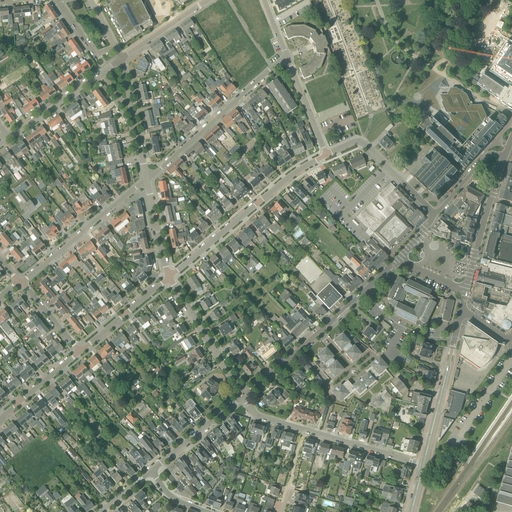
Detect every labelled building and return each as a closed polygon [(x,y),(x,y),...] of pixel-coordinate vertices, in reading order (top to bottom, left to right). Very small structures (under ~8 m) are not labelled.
[(153,24),(140,0),(116,0),(117,0),(106,7),(110,16),(112,15),(115,20),(113,21),(117,29),(119,29),(122,34),(120,35),(125,44),(153,24)] [(236,0),(238,3),(240,5),(255,28),(261,23),(263,22),(262,21),(261,21),(262,22),(261,22),(245,0),(236,0)] [(255,0),(248,0),(255,9),(258,7),(255,0)] [(272,0),(273,1),(275,7),(277,6),(279,12),(285,9),(285,8),(290,6),(290,5),(296,3),(295,2),(300,0),(272,0)] [(45,17),(54,11),(49,4),(44,8),(47,12),(42,15),(44,17),(45,17)] [(212,5),(207,8),(214,17),(219,14),(212,5)] [(29,7),(21,8),(23,18),(25,17),(24,14),(34,12),(33,6),(29,7)] [(23,24),(22,18),(23,18),(21,8),(13,9),(14,15),(15,15),(15,19),(18,18),(19,24),(23,24)] [(207,8),(202,12),(209,21),(214,17),(207,8)] [(8,9),(0,10),(1,21),(8,20),(8,15),(9,15),(8,9)] [(54,11),(45,17),(47,19),(50,17),(53,21),(58,18),(54,11)] [(202,12),(197,15),(204,24),(209,21),(202,12)] [(222,16),(215,24),(219,29),(227,21),(222,16)] [(189,29),(193,26),(194,25),(192,22),(193,21),(192,19),(191,20),(190,20),(185,23),(189,29)] [(227,21),(219,29),(224,33),(231,25),(227,21)] [(57,34),(65,28),(61,22),(56,25),(56,26),(53,28),(55,32),(52,34),(54,36),(57,34)] [(191,32),(189,29),(185,23),(180,27),(184,32),(187,37),(189,35),(188,34),(191,32)] [(231,25),(224,33),(228,37),(236,29),(231,25)] [(292,28),(291,26),(284,29),(288,40),(294,37),(294,35),(302,35),(310,38),(312,41),(313,42),(314,45),(315,46),(315,50),(316,51),(316,54),(313,62),(307,67),(306,66),(299,68),(304,79),(311,76),(310,75),(320,67),(324,55),(331,55),(321,28),(321,29),(316,32),(317,32),(319,35),(317,36),(315,32),(304,27),(292,28)] [(65,38),(70,35),(65,28),(57,34),(61,40),(65,38)] [(236,29),(228,37),(232,41),(240,33),(236,29)] [(176,43),(181,39),(175,30),(170,33),(173,39),(176,43)] [(170,33),(164,37),(168,43),(166,44),(170,50),(173,55),(177,53),(173,48),(171,45),(175,43),(172,40),(173,39),(170,33)] [(232,41),(237,46),(245,38),(240,33),(232,41)] [(245,38),(237,46),(241,50),(249,42),(245,38)] [(68,53),(78,46),(73,39),(68,43),(71,47),(67,50),(68,53)] [(160,40),(154,44),(162,55),(164,54),(167,52),(163,46),(160,40)] [(53,51),(54,50),(61,44),(59,41),(50,47),(53,51)] [(249,42),(241,50),(246,54),(253,46),(249,42)] [(64,48),(61,44),(54,50),(54,51),(56,50),(57,53),(64,48)] [(149,49),(148,49),(150,51),(151,50),(153,53),(155,56),(158,53),(160,56),(162,55),(154,44),(149,47),(150,48),(149,49)] [(78,46),(68,53),(70,55),(70,54),(73,58),(75,56),(75,57),(77,55),(77,56),(83,52),(78,46)] [(496,68),(493,72),(496,73),(494,77),(508,86),(510,83),(511,85),(511,84),(511,51),(505,48),(502,53),(495,64),(497,66),(496,68)] [(167,60),(170,58),(173,55),(170,50),(167,52),(164,54),(167,60)] [(258,52),(253,56),(261,64),(266,60),(258,52)] [(77,59),(75,56),(73,58),(68,62),(70,64),(74,61),(75,61),(77,59)] [(253,56),(249,61),(257,68),(261,64),(253,56)] [(139,61),(137,65),(146,69),(148,65),(147,63),(150,62),(147,58),(145,59),(144,58),(141,59),(140,61),(139,61)] [(158,58),(154,61),(158,67),(159,69),(163,67),(158,58)] [(79,62),(77,64),(84,72),(90,67),(86,62),(84,60),(80,63),(79,62)] [(249,61),(245,65),(253,73),(257,68),(249,61)] [(199,70),(206,65),(203,62),(196,67),(199,70)] [(76,66),(71,69),(73,72),(77,77),(84,72),(77,64),(75,65),(76,66)] [(137,65),(135,70),(137,71),(136,72),(137,76),(139,75),(139,78),(144,77),(143,74),(145,74),(146,69),(137,65)] [(245,65),(240,69),(248,77),(253,73),(245,65)] [(240,69),(236,74),(244,82),(248,77),(240,69)] [(52,83),(57,79),(52,71),(47,75),(52,83)] [(49,85),(52,83),(47,75),(45,72),(42,75),(49,85)] [(67,85),(73,80),(68,73),(64,76),(63,75),(60,72),(59,73),(61,76),(67,85)] [(236,74),(232,78),(240,86),(244,82),(236,74)] [(485,74),(478,86),(503,102),(502,103),(504,104),(511,109),(511,88),(510,87),(509,90),(485,74)] [(60,90),(67,85),(61,76),(59,78),(61,81),(56,84),(60,90)] [(487,117),(490,110),(481,106),(483,102),(444,77),(423,110),(429,115),(428,116),(419,126),(447,153),(450,156),(451,156),(454,160),(455,160),(458,163),(459,163),(462,165),(463,168),(464,167),(466,169),(466,168),(475,159),(479,154),(489,144),(503,128),(495,123),(494,124),(487,117)] [(272,91),(280,85),(276,79),(271,83),(272,83),(267,86),(269,89),(270,88),(272,91)] [(231,85),(228,81),(225,83),(224,82),(222,83),(231,93),(236,89),(231,84),(231,85)] [(231,93),(222,83),(221,82),(217,86),(218,87),(217,87),(226,98),(231,93)] [(339,82),(333,84),(337,94),(343,92),(339,82)] [(324,85),(315,93),(319,96),(318,97),(320,99),(321,99),(324,101),(324,102),(326,104),(325,104),(326,104),(329,107),(331,109),(332,109),(333,108),(334,109),(333,110),(341,118),(345,115),(343,114),(345,112),(347,113),(342,108),(346,104),(342,100),(341,101),(324,85),(326,86),(327,85),(325,83),(323,84),(324,85)] [(56,92),(52,87),(48,90),(44,85),(42,86),(49,97),(56,92)] [(140,91),(141,94),(146,93),(145,85),(139,86),(139,89),(138,89),(139,92),(140,91)] [(284,91),(283,89),(282,89),(280,86),(281,86),(280,85),(272,91),(276,97),(284,91)] [(49,97),(42,86),(40,88),(44,93),(39,97),(43,102),(48,98),(49,97)] [(92,105),(95,103),(103,97),(98,90),(93,93),(95,97),(89,102),(91,106),(92,105)] [(259,93),(257,95),(267,106),(270,104),(267,101),(266,101),(265,99),(267,97),(262,91),(261,91),(261,90),(258,92),(259,93)] [(288,96),(287,94),(286,95),(284,92),(285,91),(284,91),(276,97),(280,102),(288,96)] [(210,98),(217,106),(222,102),(217,97),(214,94),(210,98)] [(257,95),(252,99),(257,105),(259,103),(262,105),(261,106),(266,111),(269,109),(267,106),(257,95)] [(217,106),(210,98),(210,97),(209,97),(208,96),(206,98),(210,103),(208,105),(213,110),(216,107),(217,106)] [(292,102),(290,100),(288,97),(288,96),(280,102),(283,108),(292,102)] [(103,97),(95,103),(99,107),(102,105),(104,108),(109,105),(106,101),(103,97)] [(13,100),(19,109),(21,107),(23,106),(17,99),(15,100),(13,98),(12,99),(13,100)] [(32,109),(26,101),(25,98),(22,100),(26,106),(22,109),(26,114),(32,109)] [(39,105),(35,100),(31,103),(29,99),(26,101),(32,109),(39,105)] [(252,99),(250,101),(247,104),(252,110),(258,117),(261,115),(259,114),(258,114),(256,111),(259,108),(259,107),(252,99)] [(83,100),(80,103),(85,110),(89,108),(83,100)] [(72,106),(70,107),(75,115),(81,111),(81,110),(79,108),(80,107),(76,102),(74,104),(73,103),(71,104),(72,106)] [(283,108),(287,114),(296,108),(294,105),(293,106),(291,103),(292,102),(283,108)] [(150,111),(145,112),(146,120),(156,118),(160,117),(159,114),(158,113),(155,114),(154,110),(161,109),(160,103),(156,104),(151,105),(153,110),(150,111)] [(242,108),(252,119),(254,121),(258,117),(252,110),(247,104),(242,108)] [(5,117),(14,112),(13,111),(14,111),(18,109),(16,106),(8,111),(6,107),(0,111),(1,112),(5,117)] [(196,109),(204,118),(208,114),(201,106),(199,108),(198,107),(196,109)] [(65,110),(63,112),(67,117),(68,116),(70,119),(75,115),(70,107),(67,109),(67,108),(65,109),(65,110)] [(202,120),(204,118),(196,109),(189,115),(193,119),(195,118),(199,122),(200,121),(201,122),(202,120)] [(232,120),(239,114),(235,110),(228,116),(232,120)] [(10,124),(15,120),(12,116),(15,114),(14,112),(5,117),(10,124)] [(185,120),(183,122),(190,130),(194,126),(192,124),(194,121),(187,114),(185,116),(190,121),(188,123),(185,120)] [(503,128),(508,119),(500,114),(495,123),(503,128)] [(64,124),(62,121),(58,115),(53,119),(57,125),(59,128),(61,130),(63,129),(61,126),(64,124)] [(175,125),(176,123),(181,120),(177,116),(172,121),(175,125)] [(228,116),(221,122),(227,129),(225,131),(224,130),(232,139),(235,136),(228,129),(234,123),(232,120),(228,116)] [(158,126),(156,118),(146,120),(148,128),(158,126)] [(53,119),(47,123),(51,129),(52,129),(57,125),(53,119)] [(108,122),(104,123),(105,129),(107,129),(115,127),(113,119),(108,120),(108,122)] [(181,120),(176,123),(181,129),(186,134),(190,130),(183,122),(181,120)] [(302,122),(296,125),(299,131),(300,134),(304,141),(305,145),(306,148),(307,150),(308,150),(309,149),(313,147),(310,140),(308,141),(308,139),(306,136),(306,135),(302,127),(304,126),(302,122)] [(240,123),(237,126),(241,130),(243,133),(244,134),(248,131),(242,124),(241,125),(240,123)] [(256,135),(261,132),(256,124),(252,127),(256,135)] [(389,126),(385,130),(388,132),(391,129),(394,127),(391,124),(389,126)] [(74,133),(69,125),(66,127),(71,135),(74,133)] [(216,126),(209,132),(213,137),(221,130),(216,126)] [(49,142),(44,135),(47,133),(42,127),(37,131),(42,137),(47,144),(49,142)] [(106,131),(106,132),(106,133),(107,134),(108,134),(108,135),(109,135),(111,134),(111,136),(117,135),(115,127),(107,129),(106,130),(106,131)] [(37,131),(31,135),(39,147),(41,145),(42,145),(40,142),(42,140),(40,138),(42,137),(37,131)] [(209,132),(203,138),(209,145),(216,139),(213,137),(209,132)] [(381,141),(379,143),(387,151),(393,144),(389,139),(390,137),(392,136),(389,133),(385,137),(381,141)] [(291,148),(295,155),(305,151),(301,143),(298,145),(293,134),(288,137),(291,141),(289,142),(291,148)] [(39,147),(31,135),(25,139),(32,148),(34,146),(37,149),(36,149),(41,155),(43,153),(40,149),(41,149),(39,147)] [(151,143),(152,146),(158,145),(156,137),(150,138),(151,141),(150,141),(150,144),(151,143)] [(287,150),(291,148),(289,142),(287,138),(282,141),(287,150)] [(56,141),(54,139),(51,141),(56,149),(60,146),(56,141)] [(23,155),(29,151),(22,141),(16,145),(23,155)] [(112,145),(109,146),(110,154),(121,152),(120,147),(121,147),(120,143),(116,144),(116,141),(112,142),(112,145)] [(198,142),(191,148),(195,153),(198,155),(204,149),(202,147),(198,142)] [(11,149),(18,159),(23,155),(16,145),(11,149)] [(152,146),(154,154),(162,152),(161,148),(159,149),(158,145),(152,146)] [(280,155),(285,163),(291,159),(288,155),(289,155),(284,147),(278,151),(280,155)] [(191,148),(184,154),(188,159),(189,160),(191,162),(194,159),(198,156),(198,155),(195,153),(191,148)] [(455,175),(458,172),(458,173),(459,172),(451,166),(452,165),(451,164),(451,165),(444,159),(445,159),(444,158),(444,159),(438,153),(438,152),(434,149),(428,156),(428,157),(426,155),(422,159),(424,161),(423,161),(423,162),(422,163),(423,163),(423,162),(425,164),(423,167),(422,167),(420,170),(419,170),(420,171),(417,173),(417,174),(414,177),(414,176),(413,177),(414,178),(413,178),(414,179),(414,178),(416,180),(417,180),(419,181),(419,182),(421,184),(420,185),(422,186),(423,186),(425,188),(425,189),(427,191),(428,191),(430,192),(431,192),(432,194),(433,195),(434,196),(434,197),(435,198),(436,197),(437,199),(438,200),(442,196),(441,195),(439,193),(441,190),(441,191),(442,191),(441,190),(444,187),(444,188),(445,187),(444,187),(447,184),(449,186),(449,187),(450,187),(450,186),(455,181),(456,181),(455,180),(456,180),(458,178),(459,178),(458,177),(459,177),(458,176),(458,177),(456,175),(455,175)] [(205,152),(209,156),(211,158),(214,156),(208,150),(205,152)] [(18,168),(20,166),(16,160),(14,158),(12,159),(10,157),(11,157),(8,152),(2,156),(9,167),(12,165),(14,167),(16,166),(18,168)] [(121,152),(110,154),(112,162),(106,163),(106,167),(108,167),(115,166),(116,165),(114,161),(117,160),(122,159),(121,152)] [(279,167),(285,163),(280,155),(277,158),(274,153),(271,155),(276,163),(277,163),(279,167)] [(362,156),(349,162),(352,169),(365,164),(362,156)] [(173,164),(177,169),(184,163),(180,158),(173,164)] [(76,164),(78,167),(80,169),(84,165),(83,164),(86,161),(85,161),(84,159),(76,164)] [(177,169),(173,164),(166,171),(170,175),(174,172),(180,179),(179,180),(183,184),(187,181),(183,177),(181,174),(177,169)] [(257,168),(255,170),(260,175),(261,175),(262,174),(264,176),(265,178),(266,177),(270,174),(271,173),(274,171),(270,167),(267,164),(263,168),(262,167),(259,169),(258,167),(257,168)] [(351,175),(348,167),(345,168),(343,164),(335,167),(336,168),(332,169),(331,169),(335,177),(346,172),(348,176),(351,175)] [(113,170),(115,178),(126,176),(124,168),(113,170)] [(261,181),(258,177),(260,175),(255,170),(252,172),(253,173),(250,176),(252,178),(248,181),(249,184),(254,188),(257,186),(256,185),(261,181)] [(17,172),(14,175),(18,181),(22,178),(17,172)] [(325,182),(324,181),(326,179),(326,178),(323,172),(315,176),(320,185),(325,182)] [(115,178),(110,180),(111,185),(115,184),(115,183),(121,181),(122,185),(128,184),(126,176),(115,178)] [(226,177),(224,179),(228,184),(229,184),(232,187),(233,186),(230,182),(230,181),(226,177)] [(511,192),(511,179),(509,179),(509,178),(506,177),(505,179),(506,180),(503,190),(502,189),(502,190),(511,192)] [(306,191),(308,190),(309,190),(311,188),(313,190),(315,188),(317,190),(320,188),(314,182),(311,184),(307,179),(302,184),(304,186),(303,187),(306,191)] [(234,186),(243,197),(249,193),(243,187),(244,186),(242,183),(240,185),(238,182),(235,184),(231,180),(230,181),(230,182),(233,186),(234,186)] [(160,188),(161,192),(167,191),(165,182),(159,183),(160,186),(158,186),(159,188),(160,188)] [(14,191),(17,195),(22,191),(28,187),(25,183),(14,191)] [(101,189),(96,183),(92,185),(98,192),(101,189)] [(414,202),(397,186),(396,187),(391,183),(387,187),(421,220),(424,217),(412,204),(414,202)] [(220,187),(221,188),(226,194),(229,192),(223,184),(220,187)] [(302,200),(305,203),(308,200),(311,198),(298,185),(297,186),(298,188),(294,192),(302,200)] [(232,191),(229,194),(232,197),(233,196),(238,202),(243,197),(234,186),(232,188),(230,189),(232,191)] [(101,191),(103,194),(101,196),(105,202),(110,198),(106,193),(109,191),(106,187),(101,191)] [(421,220),(387,187),(379,194),(413,227),(421,220)] [(484,196),(468,187),(458,198),(464,203),(465,204),(467,199),(470,201),(479,205),(480,204),(484,196)] [(167,191),(161,192),(162,201),(166,200),(167,203),(170,203),(177,202),(176,198),(171,199),(170,190),(167,191)] [(511,192),(502,190),(499,199),(511,202),(511,192)] [(21,207),(22,208),(25,212),(29,210),(29,211),(34,207),(22,191),(17,195),(25,205),(21,207)] [(92,194),(88,197),(92,202),(96,199),(96,200),(96,201),(100,206),(105,202),(101,196),(98,192),(94,194),(93,195),(92,194)] [(303,210),(306,208),(296,198),(295,199),(291,195),(290,196),(289,194),(284,198),(289,204),(292,202),(296,206),(297,204),(303,210)] [(92,204),(89,200),(88,199),(85,195),(81,199),(79,201),(86,210),(90,207),(90,206),(92,204)] [(384,244),(384,245),(389,245),(390,246),(390,243),(395,243),(396,245),(398,243),(396,242),(410,228),(409,227),(410,227),(378,195),(357,217),(373,234),(384,244)] [(464,203),(458,198),(453,205),(463,213),(467,205),(465,204),(464,203)] [(229,201),(228,202),(226,199),(222,202),(224,205),(221,207),(226,212),(233,206),(229,201)] [(86,210),(79,201),(72,207),(78,215),(81,213),(81,214),(86,210)] [(145,227),(140,202),(138,201),(133,205),(133,207),(127,211),(131,216),(133,221),(133,223),(134,231),(136,231),(144,229),(145,227)] [(481,204),(480,204),(479,205),(470,201),(467,206),(468,207),(463,217),(465,218),(467,219),(466,222),(476,225),(481,204)] [(170,203),(171,206),(164,208),(165,216),(175,213),(174,206),(177,206),(177,202),(170,203)] [(270,210),(278,220),(280,218),(277,214),(278,213),(281,216),(286,213),(285,212),(287,209),(283,205),(279,202),(277,204),(276,204),(275,205),(275,206),(274,206),(270,210)] [(66,203),(63,205),(68,211),(70,214),(73,217),(76,214),(69,205),(68,205),(66,203)] [(214,209),(211,212),(217,219),(222,216),(220,213),(222,211),(216,203),(212,207),(214,209)] [(511,207),(498,204),(496,213),(511,216),(511,207)] [(463,213),(453,205),(445,215),(451,220),(454,217),(455,217),(458,213),(461,215),(463,213)] [(199,207),(197,209),(203,216),(203,217),(206,215),(206,216),(210,221),(212,224),(215,221),(217,219),(211,212),(209,210),(205,213),(199,207)] [(63,214),(70,223),(75,219),(73,217),(70,214),(68,211),(63,214)] [(318,215),(322,219),(327,215),(323,211),(318,215)] [(56,216),(54,217),(57,221),(57,223),(61,227),(64,225),(65,227),(70,223),(63,214),(62,212),(60,213),(59,213),(58,214),(57,216),(56,216)] [(293,212),(290,215),(288,217),(296,225),(301,220),(298,216),(293,212)] [(125,213),(118,218),(122,223),(129,217),(125,213)] [(167,224),(173,222),(174,222),(175,225),(184,223),(184,219),(177,221),(175,213),(165,216),(167,224)] [(511,227),(511,216),(496,213),(495,216),(493,220),(493,223),(508,227),(508,226),(511,227)] [(456,224),(451,220),(445,215),(440,220),(441,221),(452,230),(452,233),(455,229),(453,227),(456,224)] [(263,216),(258,220),(266,230),(271,225),(263,216)] [(122,223),(118,218),(115,221),(114,220),(112,221),(113,222),(111,224),(115,229),(117,232),(124,226),(122,223)] [(195,226),(193,228),(194,228),(196,231),(199,234),(201,232),(201,233),(209,227),(204,222),(201,218),(198,220),(202,224),(197,228),(195,226)] [(258,220),(252,224),(260,234),(266,230),(258,220)] [(451,237),(452,233),(452,230),(441,221),(439,222),(432,229),(431,229),(430,230),(438,237),(449,240),(450,240),(451,237)] [(466,222),(464,228),(475,231),(476,225),(466,222)] [(133,231),(134,231),(133,223),(126,229),(128,231),(131,234),(133,232),(133,231)] [(491,232),(492,232),(506,235),(508,227),(493,223),(491,232)] [(274,225),(269,229),(272,232),(273,233),(278,229),(274,225)] [(331,234),(336,229),(332,225),(327,229),(331,234)] [(47,226),(40,231),(43,235),(46,239),(48,237),(49,239),(52,237),(53,238),(55,236),(50,229),(48,227),(47,226)] [(54,226),(50,229),(55,236),(57,235),(56,234),(59,232),(57,230),(54,226)] [(100,233),(107,240),(113,235),(107,228),(100,233)] [(187,236),(183,237),(184,242),(188,241),(189,241),(190,241),(191,241),(192,241),(199,236),(195,231),(196,231),(194,228),(190,232),(191,234),(189,236),(188,232),(186,232),(187,236)] [(256,236),(248,228),(243,232),(250,241),(256,236)] [(455,238),(454,239),(461,241),(464,232),(463,231),(463,229),(463,228),(462,231),(455,229),(452,233),(451,237),(455,238)] [(472,244),(473,237),(475,231),(464,228),(464,229),(463,229),(463,231),(464,232),(461,241),(461,243),(470,245),(470,243),(472,244)] [(33,235),(30,237),(30,238),(33,242),(41,252),(43,251),(43,252),(44,252),(45,250),(46,250),(45,249),(46,249),(46,248),(45,247),(42,243),(38,238),(41,237),(34,229),(31,231),(33,235)] [(144,232),(144,229),(136,231),(136,234),(139,233),(140,239),(137,239),(138,242),(146,240),(144,232)] [(187,236),(186,232),(176,234),(175,229),(169,230),(171,240),(177,238),(183,237),(187,236)] [(15,232),(10,236),(15,242),(20,237),(15,232)] [(243,232),(238,237),(242,242),(241,243),(245,247),(251,242),(250,241),(243,232)] [(511,236),(506,235),(492,232),(491,236),(490,236),(485,253),(487,254),(486,258),(511,264),(511,236)] [(94,238),(101,246),(107,241),(107,240),(100,233),(94,238)] [(266,243),(265,242),(259,236),(257,238),(263,245),(266,243)] [(184,242),(183,237),(177,238),(171,240),(173,249),(179,247),(178,244),(184,243),(184,242)] [(8,238),(2,243),(3,245),(4,244),(7,247),(12,243),(8,238)] [(27,240),(25,242),(26,244),(27,246),(27,247),(29,246),(31,245),(34,249),(32,250),(32,251),(36,256),(39,254),(41,252),(33,242),(30,238),(27,240)] [(304,246),(309,242),(306,238),(301,243),(304,246)] [(383,252),(381,250),(369,239),(365,243),(370,248),(368,249),(376,256),(375,256),(382,262),(387,256),(383,252)] [(237,244),(234,240),(228,245),(233,251),(237,248),(240,251),(243,248),(238,242),(237,244)] [(15,248),(10,252),(14,257),(27,246),(26,244),(25,242),(25,241),(24,241),(22,242),(24,245),(22,247),(17,250),(15,248)] [(83,246),(87,251),(90,254),(96,249),(90,241),(83,246)] [(23,262),(30,256),(27,252),(29,250),(27,247),(27,246),(14,257),(18,262),(21,259),(23,262)] [(77,251),(81,256),(87,251),(83,246),(77,251)] [(105,256),(102,252),(100,249),(100,248),(96,251),(102,258),(105,256)] [(227,262),(232,257),(225,248),(219,253),(221,255),(219,257),(224,264),(226,262),(226,263),(227,262)] [(285,256),(281,253),(283,251),(281,249),(277,253),(282,259),(285,256)] [(361,263),(354,257),(349,252),(345,256),(350,261),(351,260),(358,267),(355,271),(358,274),(357,275),(363,281),(371,273),(363,265),(361,263)] [(373,258),(369,254),(366,257),(377,267),(382,262),(375,256),(373,258)] [(73,255),(66,260),(70,265),(77,260),(77,259),(73,255)] [(140,256),(133,257),(134,261),(139,260),(141,260),(142,264),(146,266),(147,267),(151,266),(152,266),(150,257),(145,258),(145,259),(143,259),(142,255),(140,256)] [(218,270),(224,266),(215,256),(214,257),(214,256),(212,258),(210,261),(218,270)] [(249,261),(255,267),(259,263),(253,257),(249,261)] [(377,267),(366,257),(361,263),(363,265),(371,273),(377,267)] [(511,264),(486,258),(484,258),(482,267),(483,267),(488,269),(489,267),(493,268),(492,272),(507,276),(504,290),(511,292),(511,291),(511,301),(508,308),(497,305),(489,317),(506,329),(509,329),(511,324),(511,264)] [(57,269),(65,278),(67,276),(66,274),(70,271),(69,270),(72,268),(70,265),(66,260),(59,266),(59,267),(57,269)] [(231,265),(232,267),(235,264),(242,272),(245,269),(236,260),(231,265)] [(87,261),(83,263),(90,272),(93,269),(87,261)] [(92,274),(90,272),(83,263),(80,266),(88,276),(92,274)] [(147,277),(149,272),(150,272),(151,266),(147,267),(140,264),(139,267),(137,271),(141,272),(144,273),(147,277)] [(211,269),(206,264),(203,266),(201,267),(201,268),(200,269),(205,274),(208,278),(213,273),(214,273),(214,272),(213,273),(210,269),(211,269)] [(457,267),(452,266),(451,271),(463,273),(465,265),(457,264),(457,267)] [(492,272),(493,268),(489,267),(488,269),(483,267),(482,271),(480,271),(477,283),(478,283),(474,300),(486,303),(497,305),(508,308),(511,292),(504,290),(507,276),(492,272)] [(65,278),(57,269),(54,272),(58,277),(50,283),(45,278),(40,282),(43,286),(40,288),(45,294),(56,285),(65,278)] [(356,278),(353,275),(352,274),(352,273),(348,269),(343,274),(345,276),(356,288),(357,288),(362,283),(356,277),(356,278)] [(71,273),(76,279),(79,277),(74,270),(71,273)] [(330,279),(334,276),(328,270),(324,273),(330,279)] [(136,278),(133,280),(135,283),(138,281),(141,284),(148,278),(147,277),(144,273),(141,272),(137,271),(135,275),(137,278),(136,279),(136,278)] [(242,275),(239,278),(241,280),(244,278),(246,276),(248,274),(246,271),(244,274),(242,275)] [(187,281),(189,284),(193,291),(196,289),(197,292),(199,292),(201,290),(202,289),(200,287),(196,281),(200,279),(202,282),(205,280),(203,277),(203,276),(199,272),(196,275),(197,275),(194,277),(194,276),(191,279),(187,281)] [(220,276),(225,282),(228,280),(223,274),(220,276)] [(222,285),(225,282),(220,276),(217,279),(222,285)] [(345,288),(351,293),(356,288),(345,276),(342,278),(341,280),(339,278),(336,280),(339,283),(340,282),(345,288)] [(419,283),(416,282),(415,283),(408,280),(407,283),(404,282),(404,280),(397,277),(387,298),(390,300),(389,304),(392,305),(391,307),(394,309),(394,310),(395,310),(393,313),(416,324),(415,325),(418,326),(418,325),(422,327),(424,324),(426,325),(436,303),(434,302),(435,299),(431,297),(432,297),(429,295),(429,296),(431,291),(418,285),(419,283)] [(135,288),(131,284),(128,280),(125,282),(121,285),(123,287),(124,289),(124,290),(128,294),(135,288)] [(76,292),(83,287),(80,283),(73,288),(76,292)] [(92,283),(87,286),(94,294),(98,291),(92,283)] [(344,300),(329,284),(316,297),(329,310),(337,302),(339,304),(344,300)] [(45,294),(51,300),(55,297),(55,296),(58,294),(57,292),(60,289),(56,285),(45,294)] [(58,301),(54,304),(59,311),(63,307),(67,304),(61,298),(65,295),(66,294),(65,292),(63,293),(59,296),(59,297),(57,299),(58,301)] [(109,302),(111,300),(115,305),(122,299),(118,294),(116,296),(112,292),(106,298),(109,302)] [(311,292),(308,295),(314,302),(315,302),(316,304),(317,305),(313,308),(312,309),(315,311),(314,312),(318,317),(320,319),(324,315),(323,314),(325,312),(321,307),(323,305),(318,299),(311,292)] [(205,311),(211,307),(214,305),(209,298),(208,297),(211,295),(209,293),(204,296),(206,300),(200,304),(205,311)] [(293,309),(299,303),(289,293),(283,298),(293,309)] [(21,306),(25,310),(28,307),(21,298),(15,302),(19,307),(21,306)] [(450,316),(454,302),(454,301),(447,299),(447,300),(443,300),(440,314),(443,315),(442,321),(449,322),(450,317),(450,316)] [(483,313),(486,303),(474,300),(472,299),(472,300),(471,304),(472,306),(482,312),(482,313),(483,313)] [(10,306),(18,316),(21,313),(19,311),(21,309),(19,307),(15,302),(10,306)] [(97,308),(103,315),(109,310),(105,305),(102,308),(97,302),(94,305),(97,308)] [(160,308),(157,310),(161,317),(165,315),(173,310),(172,309),(170,306),(168,303),(164,305),(163,306),(160,308),(160,307),(160,308)] [(489,317),(497,305),(486,303),(483,313),(489,317)] [(67,304),(59,311),(58,312),(60,314),(61,313),(64,317),(72,311),(70,308),(67,304)] [(74,312),(81,306),(79,304),(72,309),(74,312)] [(77,315),(82,310),(83,309),(81,306),(74,312),(77,315)] [(96,320),(103,315),(97,308),(91,313),(93,315),(92,315),(96,320)] [(216,320),(223,315),(226,313),(223,308),(220,310),(219,309),(209,315),(213,321),(215,320),(215,321),(216,320)] [(4,310),(0,312),(0,315),(6,322),(10,319),(8,316),(9,316),(4,310)] [(173,310),(165,315),(167,318),(163,321),(164,322),(160,325),(165,332),(171,328),(176,325),(175,324),(174,323),(173,322),(172,322),(170,323),(169,322),(169,321),(172,320),(173,319),(177,316),(175,314),(173,311),(173,310)] [(300,310),(295,315),(308,329),(313,324),(307,318),(300,310)] [(279,319),(297,339),(308,329),(295,315),(292,312),(292,313),(291,313),(286,318),(283,315),(279,319)] [(33,313),(28,317),(31,321),(27,325),(29,327),(39,319),(35,315),(34,315),(33,313)] [(223,337),(232,331),(236,328),(233,323),(238,320),(234,313),(228,317),(232,322),(228,324),(222,327),(221,328),(219,330),(223,337)] [(142,316),(137,320),(138,320),(141,324),(142,326),(145,329),(150,325),(150,324),(147,322),(151,319),(153,322),(154,323),(157,321),(152,314),(149,317),(148,318),(146,315),(146,316),(144,318),(142,316)] [(6,322),(0,315),(0,325),(5,332),(10,328),(6,322)] [(67,321),(73,327),(80,321),(81,320),(78,317),(75,320),(72,317),(67,321)] [(39,319),(29,327),(31,330),(35,326),(37,328),(42,323),(39,319)] [(80,321),(73,327),(78,333),(82,329),(85,327),(80,321)] [(386,330),(387,331),(391,327),(388,325),(383,321),(380,325),(386,330)] [(32,339),(33,339),(46,327),(42,323),(37,328),(38,330),(34,333),(29,336),(32,339)] [(173,331),(171,328),(165,332),(161,335),(165,341),(178,333),(179,335),(187,331),(182,324),(175,329),(176,329),(173,331)] [(277,324),(274,327),(278,331),(284,336),(291,344),(295,340),(290,335),(288,336),(287,335),(288,335),(284,331),(277,324)] [(129,328),(126,331),(129,336),(130,335),(131,336),(129,338),(134,344),(134,343),(137,341),(138,340),(134,336),(138,332),(136,330),(132,325),(132,326),(132,325),(128,328),(129,328)] [(376,336),(382,328),(377,325),(373,331),(368,327),(362,334),(362,335),(369,340),(374,334),(376,336)] [(46,327),(33,339),(34,341),(35,342),(39,339),(38,338),(42,334),(44,336),(49,332),(46,327)] [(498,344),(478,329),(467,327),(460,355),(480,369),(484,367),(487,365),(490,362),(493,358),(495,353),(497,349),(498,344)] [(145,336),(149,342),(152,340),(145,330),(142,332),(145,336)] [(275,351),(270,346),(275,342),(271,337),(271,336),(266,331),(263,334),(268,340),(262,344),(263,345),(258,350),(260,353),(265,359),(270,356),(272,354),(271,354),(275,351)] [(146,344),(149,342),(145,336),(142,332),(139,334),(146,344)] [(129,342),(122,333),(117,337),(124,346),(127,344),(129,342)] [(342,334),(333,342),(341,350),(344,348),(345,349),(344,350),(345,351),(346,351),(347,351),(345,353),(348,356),(349,355),(351,358),(350,359),(353,362),(361,355),(354,346),(358,342),(355,338),(350,342),(342,334)] [(284,336),(279,341),(286,348),(291,344),(284,336)] [(119,350),(121,348),(124,346),(117,337),(111,342),(119,350)] [(181,343),(186,351),(195,345),(190,337),(186,339),(184,337),(168,347),(171,351),(174,348),(173,347),(175,346),(181,343)] [(429,359),(431,355),(432,354),(433,354),(433,353),(433,352),(433,351),(432,351),(432,350),(431,350),(432,346),(418,341),(418,339),(413,338),(411,344),(416,346),(422,347),(419,356),(420,356),(420,357),(423,358),(423,357),(429,359)] [(55,339),(50,343),(53,347),(58,353),(60,351),(61,351),(62,352),(63,350),(63,349),(63,348),(60,345),(55,339)] [(229,350),(233,356),(240,352),(239,352),(242,350),(236,340),(229,344),(232,349),(229,350)] [(110,358),(115,353),(108,344),(103,349),(110,358)] [(53,347),(48,352),(53,357),(58,353),(53,347)] [(327,369),(335,378),(343,370),(341,367),(340,368),(337,365),(339,364),(336,361),(334,363),(333,362),(334,361),(332,359),(331,360),(331,359),(333,357),(326,348),(317,356),(324,364),(320,368),(323,372),(327,369)] [(97,353),(105,362),(107,360),(110,358),(103,349),(97,353)] [(198,349),(189,355),(194,363),(195,365),(200,362),(199,360),(203,357),(200,353),(201,352),(199,349),(198,350),(198,349)] [(26,351),(23,354),(28,360),(31,357),(26,351)] [(40,351),(37,353),(41,357),(39,359),(44,365),(49,361),(43,354),(40,351)] [(120,356),(125,363),(130,359),(124,352),(120,356)] [(28,360),(23,354),(22,353),(19,356),(25,362),(28,360)] [(39,369),(44,365),(39,359),(36,355),(30,359),(39,369)] [(176,360),(178,364),(186,359),(183,355),(176,360)] [(92,358),(88,361),(91,364),(89,365),(88,366),(90,368),(94,372),(99,368),(101,366),(102,366),(101,366),(99,363),(94,356),(93,356),(94,357),(92,359),(92,358)] [(125,363),(120,356),(116,359),(122,366),(125,363)] [(373,380),(387,368),(388,367),(380,358),(375,361),(370,365),(372,367),(366,372),(367,373),(362,378),(363,380),(362,381),(361,380),(359,381),(360,382),(359,383),(358,381),(352,386),(348,381),(342,386),(341,384),(332,392),(340,402),(355,389),(359,395),(365,390),(364,389),(368,386),(369,386),(375,381),(373,380)] [(199,372),(201,375),(203,374),(206,372),(207,373),(210,371),(209,370),(211,369),(207,364),(206,365),(204,361),(198,365),(196,367),(191,371),(194,375),(199,372)] [(26,362),(21,366),(30,376),(31,377),(33,376),(33,375),(33,374),(35,372),(26,362)] [(107,362),(104,365),(107,369),(111,373),(114,371),(107,362)] [(251,374),(251,373),(252,373),(253,371),(252,370),(256,367),(253,363),(249,366),(248,364),(242,369),(248,376),(249,375),(250,375),(251,375),(251,374)] [(102,366),(101,366),(105,371),(108,375),(111,373),(107,369),(104,365),(104,364),(101,366),(102,366)] [(13,371),(14,371),(18,376),(19,374),(25,381),(30,376),(21,366),(20,365),(13,371)] [(83,365),(78,369),(85,378),(87,380),(89,382),(94,378),(92,376),(91,374),(88,370),(83,365)] [(436,374),(436,373),(429,371),(429,369),(423,366),(422,367),(419,366),(417,369),(428,373),(426,380),(434,382),(436,375),(436,374)] [(85,378),(78,369),(73,374),(80,382),(82,381),(84,382),(87,380),(85,378)] [(158,373),(155,370),(153,371),(154,373),(149,376),(152,379),(158,374),(158,373)] [(306,378),(300,370),(299,371),(297,371),(296,371),(296,373),(291,377),(301,389),(306,385),(302,381),(306,378)] [(12,377),(9,379),(11,382),(16,388),(21,384),(12,374),(11,375),(12,377)] [(200,376),(193,381),(196,384),(202,380),(200,376)] [(68,377),(63,381),(71,390),(75,386),(68,377)] [(397,378),(391,383),(394,388),(402,381),(400,380),(399,380),(397,378)] [(96,381),(105,392),(108,390),(99,379),(98,379),(96,381)] [(197,389),(202,395),(204,399),(206,397),(208,401),(209,400),(210,400),(211,399),(211,398),(215,395),(214,394),(220,386),(210,379),(207,383),(211,386),(208,387),(204,383),(198,388),(197,389)] [(5,380),(3,383),(11,392),(16,388),(11,382),(8,384),(5,380)] [(63,381),(59,385),(66,394),(67,394),(69,396),(71,395),(73,393),(71,390),(63,381)] [(402,381),(394,388),(398,392),(405,385),(402,381)] [(83,383),(79,386),(86,395),(87,395),(88,397),(91,395),(91,394),(87,389),(83,383)] [(407,391),(408,390),(406,388),(407,387),(405,385),(398,392),(401,396),(402,395),(403,396),(407,397),(409,392),(407,391)] [(86,395),(79,386),(77,388),(76,389),(77,390),(80,393),(81,392),(84,397),(86,395)] [(50,393),(54,399),(57,402),(59,400),(60,401),(63,399),(55,389),(50,393)] [(371,401),(368,404),(388,416),(391,398),(388,398),(384,397),(387,392),(385,390),(381,394),(382,395),(373,403),(371,401)] [(269,405),(270,405),(277,400),(280,404),(287,399),(288,400),(291,398),(290,396),(286,391),(280,396),(275,391),(273,392),(272,392),(271,392),(269,393),(269,395),(266,398),(268,401),(267,401),(268,402),(268,404),(269,405)] [(461,410),(465,399),(468,400),(471,396),(451,391),(448,403),(449,404),(448,406),(449,407),(450,408),(449,412),(459,414),(461,410)] [(402,401),(414,404),(427,407),(428,402),(429,402),(430,397),(425,395),(424,394),(423,395),(412,392),(411,398),(407,397),(403,396),(402,401)] [(50,393),(45,397),(53,408),(56,405),(52,401),(54,399),(50,393)] [(191,399),(187,402),(188,403),(190,406),(191,407),(190,407),(192,409),(188,412),(194,419),(195,419),(196,420),(197,418),(197,417),(200,414),(194,407),(193,406),(195,404),(192,400),(191,399)] [(41,400),(36,404),(40,410),(43,408),(47,414),(50,412),(41,400)] [(66,412),(73,406),(69,401),(62,407),(66,412)] [(43,414),(40,410),(36,404),(31,409),(39,419),(41,416),(43,414)] [(414,404),(413,410),(408,409),(407,414),(413,415),(413,416),(416,416),(416,419),(419,420),(418,422),(423,424),(424,419),(426,413),(425,413),(427,407),(414,404)] [(294,408),(293,412),(295,413),(294,417),(296,417),(301,418),(303,418),(303,419),(304,419),(304,420),(307,411),(302,410),(303,408),(298,407),(298,409),(297,408),(294,408)] [(56,408),(53,411),(59,419),(58,421),(62,426),(66,422),(56,408)] [(59,419),(53,411),(50,413),(57,421),(58,421),(59,419)] [(307,411),(304,420),(306,420),(306,419),(309,420),(308,421),(315,423),(316,419),(318,420),(319,415),(316,414),(317,412),(312,411),(312,413),(307,411)] [(22,414),(22,415),(22,416),(27,422),(30,426),(32,423),(33,424),(35,422),(34,421),(32,418),(27,412),(24,414),(23,414),(22,414)] [(138,419),(132,412),(126,417),(133,424),(138,419)] [(439,442),(459,414),(449,412),(449,414),(445,413),(437,442),(439,442)] [(183,420),(178,424),(183,430),(188,426),(188,425),(191,423),(186,418),(183,414),(182,413),(180,415),(180,417),(183,420)] [(20,418),(17,420),(25,430),(28,428),(24,424),(26,422),(27,422),(22,416),(21,417),(21,416),(20,416),(19,416),(19,417),(20,418)] [(329,421),(328,421),(326,429),(332,430),(334,423),(333,422),(335,417),(331,416),(329,421)] [(228,420),(227,421),(236,433),(234,434),(237,437),(243,432),(240,429),(239,430),(235,424),(236,423),(232,417),(231,417),(228,420)] [(160,420),(163,423),(167,429),(170,426),(165,421),(165,422),(162,418),(160,420)] [(340,426),(338,432),(340,433),(344,434),(348,420),(345,419),(344,419),(342,425),(340,424),(340,426)] [(348,420),(344,434),(349,436),(350,436),(350,435),(350,434),(352,428),(353,428),(354,423),(351,422),(352,421),(348,420)] [(358,438),(365,440),(367,432),(365,432),(367,423),(363,422),(358,438)] [(8,428),(12,434),(15,432),(18,436),(21,434),(13,424),(8,428)] [(175,439),(163,425),(162,424),(158,428),(164,434),(162,435),(170,444),(175,439)] [(173,424),(170,426),(176,432),(177,431),(178,434),(183,430),(178,424),(175,426),(173,424)] [(252,424),(250,432),(253,433),(251,441),(248,440),(246,447),(247,449),(253,451),(255,443),(254,443),(259,426),(256,425),(256,424),(254,424),(253,424),(252,424)] [(217,429),(213,432),(223,445),(223,446),(227,452),(233,449),(230,444),(228,445),(224,441),(225,441),(221,437),(225,434),(226,435),(229,432),(223,425),(220,428),(218,430),(217,429)] [(254,443),(255,443),(258,444),(261,435),(264,436),(266,428),(265,428),(265,427),(263,426),(262,427),(259,426),(254,443)] [(10,436),(12,434),(8,428),(3,432),(11,442),(13,440),(10,436)] [(374,430),(371,438),(375,439),(375,441),(378,442),(380,437),(388,439),(390,431),(379,428),(378,431),(374,430)] [(148,452),(154,458),(159,454),(149,442),(147,441),(146,439),(142,435),(141,434),(138,438),(130,430),(129,431),(128,432),(132,436),(138,442),(139,441),(148,452)] [(273,439),(278,440),(281,431),(276,430),(276,431),(273,430),(271,439),(267,438),(266,444),(271,446),(273,439)] [(28,432),(25,435),(30,441),(34,438),(28,432)] [(150,438),(144,432),(142,435),(146,439),(147,441),(150,438)] [(213,432),(208,437),(213,443),(214,441),(218,446),(219,446),(220,448),(223,446),(223,445),(213,432)] [(282,435),(281,439),(284,440),(282,446),(285,447),(289,434),(283,432),(282,435)] [(25,435),(24,433),(21,435),(28,443),(30,441),(25,435)] [(289,434),(285,447),(289,448),(291,442),(294,443),(295,439),(294,439),(295,435),(289,434)] [(138,442),(132,436),(129,439),(135,446),(138,442)] [(154,445),(161,453),(162,451),(161,450),(165,447),(162,443),(161,443),(159,441),(157,438),(152,442),(154,445)] [(205,439),(200,443),(209,453),(211,456),(214,453),(212,451),(212,450),(209,446),(210,445),(205,439)] [(306,439),(303,452),(306,453),(310,454),(310,456),(309,462),(312,463),(314,455),(318,442),(314,441),(306,439)] [(404,444),(403,451),(407,452),(406,452),(415,455),(416,454),(415,454),(418,443),(409,441),(404,439),(403,444),(404,444)] [(15,444),(12,447),(17,453),(20,451),(15,444)] [(319,452),(318,453),(327,455),(329,446),(321,444),(319,449),(319,452)] [(333,446),(329,458),(334,460),(335,455),(338,456),(338,458),(342,459),(344,453),(343,453),(344,449),(337,448),(333,446)] [(17,453),(12,447),(9,449),(14,456),(17,453)] [(73,459),(77,456),(69,448),(66,451),(73,459)] [(141,468),(147,464),(138,452),(135,448),(129,453),(131,456),(132,456),(136,461),(135,461),(141,468)] [(511,448),(497,502),(511,506),(511,448)] [(138,452),(147,464),(152,460),(147,453),(145,455),(141,450),(138,452)] [(199,450),(195,453),(204,463),(207,463),(207,460),(209,458),(213,463),(215,461),(211,456),(209,453),(209,454),(208,456),(204,451),(202,452),(201,450),(200,451),(199,450)] [(342,469),(341,470),(348,472),(350,463),(353,464),(356,453),(349,451),(347,459),(348,459),(347,462),(344,461),(343,464),(342,469)] [(353,464),(352,468),(359,469),(363,455),(356,453),(353,464)] [(194,454),(189,459),(194,465),(195,464),(203,473),(206,469),(194,454)] [(368,477),(369,472),(373,458),(367,456),(364,467),(367,468),(366,470),(365,470),(365,472),(364,471),(362,476),(368,477)] [(92,460),(99,468),(103,473),(108,469),(101,462),(100,464),(94,458),(92,460)] [(196,488),(200,484),(187,468),(188,466),(181,458),(174,464),(192,485),(193,484),(196,488)] [(380,460),(373,458),(369,472),(372,473),(374,467),(377,468),(380,460)] [(126,471),(130,477),(135,473),(130,467),(129,468),(123,460),(120,463),(123,466),(119,469),(122,474),(126,471)] [(198,492),(192,485),(174,464),(168,470),(169,471),(166,473),(166,474),(177,488),(177,489),(179,492),(183,488),(191,498),(198,492)] [(193,468),(201,477),(204,475),(196,466),(193,468)] [(396,468),(395,472),(401,473),(400,477),(408,479),(409,478),(409,476),(409,475),(409,473),(410,473),(411,470),(410,468),(403,466),(402,469),(396,468)] [(447,474),(451,476),(456,469),(452,466),(447,474)] [(104,481),(100,476),(103,473),(99,468),(93,474),(101,483),(107,491),(110,489),(111,489),(113,488),(112,486),(113,486),(107,480),(105,482),(104,481)] [(109,474),(110,475),(116,483),(117,483),(118,483),(119,482),(119,481),(122,479),(119,476),(122,474),(118,470),(116,472),(117,473),(115,475),(112,471),(109,474)] [(83,472),(81,473),(83,475),(82,475),(89,483),(92,481),(85,473),(83,472)] [(107,491),(101,483),(96,488),(103,496),(105,495),(104,494),(107,491)] [(268,484),(267,489),(270,490),(269,495),(277,497),(279,490),(275,489),(277,485),(269,483),(268,484)] [(384,486),(382,491),(400,496),(402,490),(394,488),(393,490),(388,489),(388,487),(384,486)] [(480,497),(485,490),(479,486),(474,493),(480,497)] [(220,489),(216,488),(212,497),(209,496),(206,504),(213,506),(220,489)] [(220,489),(213,506),(219,509),(222,501),(219,500),(223,490),(220,489)] [(134,497),(143,509),(145,507),(147,506),(142,500),(147,497),(142,491),(134,497)] [(390,501),(399,503),(400,496),(382,491),(381,497),(385,498),(385,497),(391,498),(390,501)] [(79,493),(75,497),(77,500),(82,506),(86,511),(87,511),(89,511),(90,510),(94,507),(89,500),(88,501),(86,503),(81,496),(79,493)] [(238,505),(235,511),(242,511),(245,508),(241,506),(246,495),(240,493),(238,496),(237,501),(239,502),(238,505)] [(227,501),(224,508),(231,511),(233,503),(230,502),(232,495),(230,494),(229,496),(227,501)] [(297,494),(295,500),(300,501),(299,505),(307,507),(310,498),(315,500),(316,496),(309,494),(308,497),(302,495),(302,496),(297,494)] [(72,497),(64,504),(68,509),(70,511),(80,511),(78,509),(77,511),(73,506),(74,504),(75,504),(76,503),(73,498),(72,497)] [(266,504),(262,511),(270,511),(267,511),(268,508),(272,510),(274,503),(269,501),(267,500),(266,504)] [(250,502),(246,511),(258,511),(259,510),(256,508),(257,505),(250,502)] [(383,511),(395,511),(396,509),(393,508),(394,505),(383,502),(382,506),(385,506),(383,511)] [(469,502),(464,508),(469,511),(473,504),(469,502)] [(127,508),(130,511),(138,511),(137,510),(138,509),(133,503),(130,506),(130,505),(128,507),(127,508)] [(147,511),(145,511),(154,511),(158,508),(160,508),(160,503),(156,503),(156,504),(151,509),(151,508),(150,509),(148,508),(147,509),(147,510),(147,511)]
